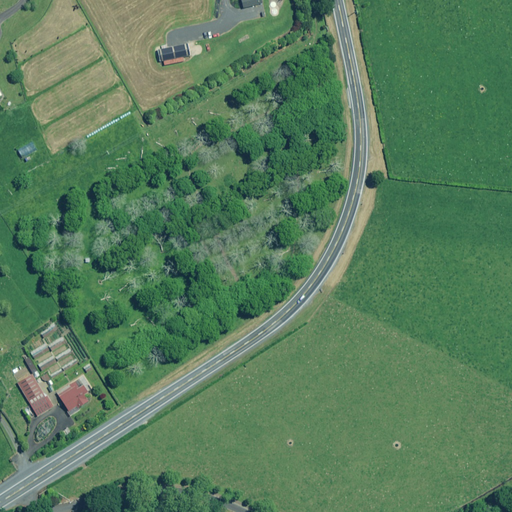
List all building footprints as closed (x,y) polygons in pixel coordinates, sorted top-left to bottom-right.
[(164,60),(165,65),(184,61),(183,56),(194,54),(192,43),(158,50),(160,61),(164,60)] [(37,149),(32,141),(18,150),(23,157),(37,149)] [(58,329),(56,325),(42,334),(45,338),(58,329)] [(42,338),(39,334),(29,341),(31,344),(42,338)] [(65,343),(63,339),(50,347),(52,351),(65,343)] [(49,350),(46,346),(32,354),(35,359),(49,350)] [(72,353),(70,349),(56,358),(58,361),(72,353)] [(28,356),(25,358),(32,373),(36,371),(28,356)] [(56,362),(54,358),(39,367),(42,371),(56,362)] [(77,363),(75,360),(62,368),(64,371),(77,363)] [(93,369),(90,364),(84,367),(87,373),(93,369)] [(62,373),(60,370),(51,376),(52,379),(62,373)] [(50,379),(46,374),(42,378),(45,383),(50,379)] [(45,397),(32,375),(18,383),(38,417),(53,408),(46,397),(45,397)] [(79,389),(75,382),(58,393),(68,410),(67,410),(71,416),(80,410),(79,407),(88,401),(84,395),(88,392),(83,385),(79,389)]
